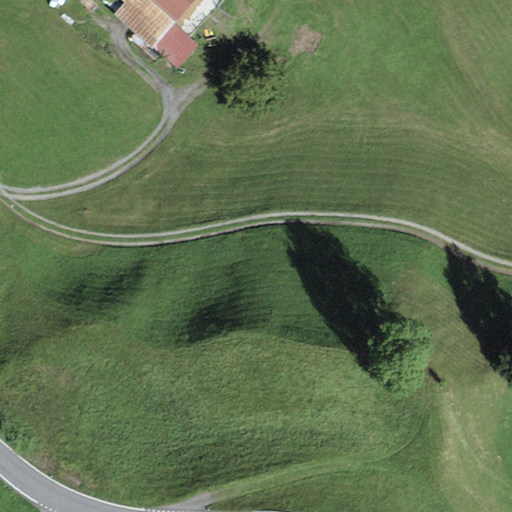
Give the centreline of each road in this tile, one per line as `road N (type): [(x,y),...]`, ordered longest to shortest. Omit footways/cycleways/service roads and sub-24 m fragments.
road 1 (track): [(0,185),(39,216),(120,235),(313,212),(435,232),(511,268)]
road 2 (track): [(180,511),(228,487),(349,459),(392,460),(458,511)]
road 3 (track): [(6,191),(89,180),(153,140),(177,101)]
road 4 (tertiary): [(111,511),(63,496),(0,452)]
